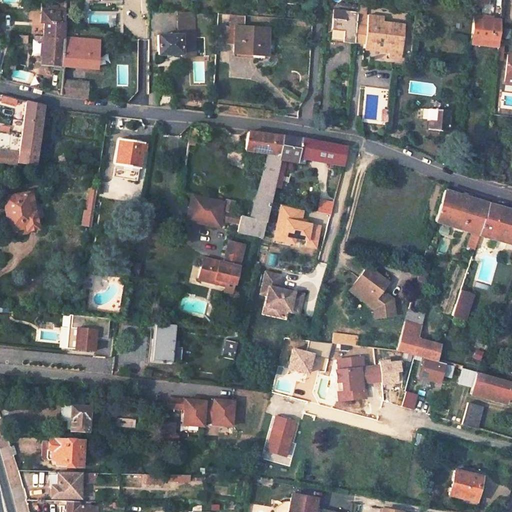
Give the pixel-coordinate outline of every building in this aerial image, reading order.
[(333,10),(330,41),(353,44),(354,43),(357,14),(357,12),(333,10)] [(40,65),(96,69),(99,41),(63,38),(65,13),(44,12),(40,11),(39,23),(43,23),(40,65)] [(194,57),(194,37),(193,13),(177,13),(178,35),(181,35),(182,54),(180,54),(180,57),(194,57)] [(364,50),(389,53),(389,49),(389,48),(401,49),(403,24),(382,22),(383,16),(357,14),(354,43),(365,44),(364,50)] [(500,20),(491,19),(491,17),(472,15),(469,44),(497,47),(500,20)] [(227,27),(225,44),(233,45),(234,28),(227,27)] [(233,45),(232,53),(267,55),(269,29),(234,27),(234,28),(233,45)] [(157,35),(157,55),(180,54),(182,54),(181,35),(178,35),(157,35)] [(388,58),(400,59),(401,49),(389,48),(389,49),(389,53),(388,58)] [(60,96),(86,99),(87,83),(61,80),(60,96)] [(158,86),(157,107),(159,107),(162,103),(166,104),(169,104),(171,108),(174,109),(175,88),(158,86)] [(15,100),(2,97),(1,103),(14,107),(15,100)] [(43,106),(24,102),(19,137),(38,140),(43,106)] [(429,120),(428,130),(448,132),(450,111),(427,110),(426,120),(429,120)] [(0,124),(0,131),(7,133),(8,126),(0,124)] [(282,137),(247,132),(244,151),(267,154),(278,157),(282,137)] [(38,140),(19,137),(16,164),(34,167),(38,140)] [(295,139),(282,137),(278,157),(277,161),(284,162),(296,164),(297,158),(313,161),(316,143),(295,139)] [(142,144),(118,140),(114,165),(138,169),(142,144)] [(332,146),(316,143),(313,161),(328,164),(332,146)] [(347,149),(332,146),(328,164),(344,167),(347,149)] [(450,153),(443,165),(456,171),(457,159),(457,157),(450,153)] [(278,157),(267,154),(249,218),(239,216),(238,224),(236,233),(260,237),(272,185),(278,157)] [(284,162),(277,161),(272,185),(279,187),(284,162)] [(95,191),(89,189),(83,227),(89,228),(92,208),(95,191)] [(466,197),(444,190),(434,222),(457,229),(466,197)] [(30,193),(1,198),(7,231),(24,229),(25,233),(38,231),(30,193)] [(192,196),(188,219),(219,225),(224,202),(192,196)] [(488,205),(466,197),(457,229),(471,233),(478,236),(488,205)] [(319,199),(316,213),(330,216),(334,202),(319,199)] [(225,200),(223,212),(228,213),(231,214),(234,202),(225,200)] [(511,211),(491,206),(488,205),(478,236),(508,245),(511,232),(511,211)] [(302,211),(279,207),(274,236),(293,239),(305,241),(304,248),(313,250),(317,229),(299,226),(302,211)] [(226,221),(238,224),(239,216),(231,214),(228,213),(226,221)] [(446,236),(448,229),(438,227),(437,234),(446,236)] [(478,236),(471,233),(466,247),(470,248),(469,253),(472,254),(478,236)] [(293,239),(274,236),(273,241),(292,245),(293,239)] [(242,246),(227,242),(222,264),(202,258),(198,275),(214,279),(213,284),(224,286),(224,282),(233,285),(237,267),(234,266),(236,257),(240,258),(242,246)] [(387,283),(366,267),(348,291),(373,310),(374,318),(394,316),(392,300),(381,291),(387,283)] [(280,276),(264,272),(259,294),(265,296),(263,307),(279,310),(297,314),(302,295),(277,289),(280,276)] [(214,279),(198,275),(197,280),(213,284),(214,279)] [(472,296),(459,291),(451,316),(464,320),(472,296)] [(279,310),(263,307),(261,313),(278,317),(279,310)] [(423,315),(408,310),(405,319),(421,323),(423,315)] [(90,330),(91,318),(71,316),(70,329),(76,330),(75,336),(74,350),(93,352),(94,338),(95,331),(90,330)] [(108,320),(91,318),(90,330),(95,331),(94,338),(107,340),(108,320)] [(421,323),(405,319),(395,351),(415,356),(420,340),(416,338),(421,323)] [(173,326),(154,324),(151,360),(169,362),(173,326)] [(439,345),(420,340),(415,356),(421,358),(435,362),(439,345)] [(237,344),(225,341),(222,357),(233,360),(237,344)] [(328,359),(331,344),(309,341),(306,352),(291,348),(286,370),(308,376),(312,355),(328,359)] [(172,349),(171,359),(180,359),(181,349),(172,349)] [(474,349),(471,358),(479,360),(482,351),(474,349)] [(511,349),(503,370),(511,373),(511,349)] [(335,370),(335,382),(342,382),(343,400),(364,399),(363,390),(360,388),(359,383),(363,383),(379,382),(378,367),(362,368),(361,359),(336,360),(337,370),(335,370)] [(429,376),(433,361),(423,359),(419,373),(421,374),(429,376)] [(396,382),(395,360),(378,361),(379,382),(396,382)] [(448,365),(433,361),(429,376),(444,380),(448,365)] [(461,369),(457,384),(472,388),(476,375),(477,373),(461,369)] [(506,399),(511,401),(511,384),(476,375),(472,388),(470,394),(504,404),(506,399)] [(457,384),(455,390),(470,394),(472,388),(457,384)] [(401,407),(413,410),(417,395),(405,392),(401,407)] [(234,400),(211,399),(211,401),(165,398),(164,409),(181,410),(180,426),(203,428),(204,422),(209,423),(209,426),(232,428),(234,400)] [(482,408),(467,404),(461,425),(476,430),(479,421),(482,408)] [(88,408),(61,406),(61,419),(69,420),(68,431),(86,432),(88,408)] [(295,421),(275,415),(265,452),(285,457),(295,421)] [(476,430),(511,439),(511,416),(511,417),(507,429),(479,421),(476,430)] [(135,428),(136,419),(117,418),(116,426),(135,428)] [(81,442),(47,440),(47,450),(51,450),(50,461),(55,461),(55,466),(80,467),(81,442)] [(85,472),(84,483),(95,483),(96,473),(85,472)] [(480,478),(454,472),(448,495),(467,500),(466,505),(476,507),(482,483),(478,483),(480,478)] [(79,476),(48,474),(48,485),(50,486),(50,495),(52,498),(79,498),(79,476)] [(318,511),(321,500),(295,495),(291,511),(318,511)] [(65,511),(65,502),(57,502),(56,511),(65,511)] [(78,502),(65,502),(65,511),(89,511),(89,508),(78,507),(78,502)]
